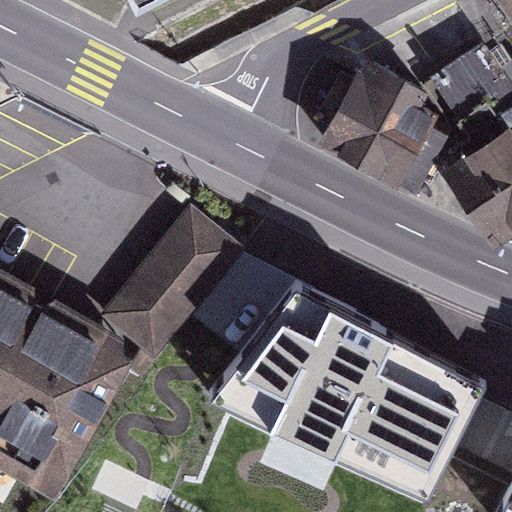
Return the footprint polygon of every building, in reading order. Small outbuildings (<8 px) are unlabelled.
[(510,80),(482,40),(425,81),(453,120),(510,80)] [(422,89),(374,63),(366,78),(359,74),(324,138),(415,187),(445,132),(426,122),(431,113),(415,104),(422,89)] [(511,104),(491,119),(483,108),(456,127),(473,152),(449,168),(494,236),(511,223),(511,104)] [(143,371),(242,249),(191,209),(107,313),(146,344),(132,362),(143,371)] [(393,327),(295,280),(208,392),(429,488),(485,376),(393,327)] [(0,450),(55,481),(125,355),(0,283),(0,450)] [(511,511),(511,480),(496,511),(511,511)]
